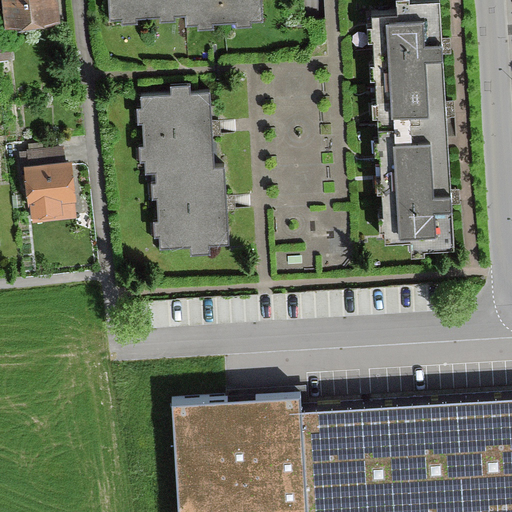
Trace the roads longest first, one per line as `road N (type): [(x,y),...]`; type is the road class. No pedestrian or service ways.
road 1 (residential): [(134,346),(511,320)]
road 2 (residential): [(490,0),(511,306)]
